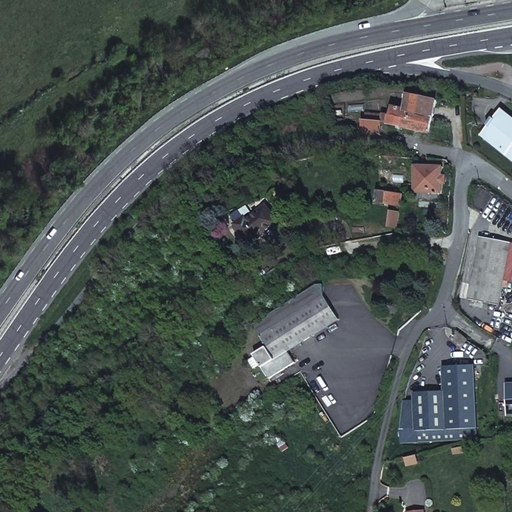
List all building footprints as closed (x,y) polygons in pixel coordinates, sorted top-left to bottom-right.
[(403,104),(389,102),(385,120),(426,129),(432,97),(403,92),(403,104)] [(315,113),(306,95),(291,102),(293,106),(291,108),(298,121),(315,113)] [(355,116),(355,128),(359,128),(364,129),(372,129),(377,130),(380,119),(385,120),(389,102),(385,101),(383,111),(360,108),(358,116),(355,116)] [(511,119),(497,107),(489,116),(487,115),(481,121),(483,123),(475,131),(511,162),(511,119)] [(440,165),(414,164),(413,187),(428,187),(428,191),(440,192),(440,182),(444,182),(444,173),(440,172),(440,165)] [(397,205),(401,190),(376,190),(375,205),(397,205)] [(249,240),(278,221),(267,204),(247,216),(245,213),(235,220),(249,240)] [(361,238),(388,234),(395,211),(387,209),(382,227),(361,234),(361,238)] [(511,238),(477,232),(465,293),(465,294),(464,299),(476,302),(477,296),(495,300),(499,282),(504,283),(505,277),(511,278),(511,238)] [(268,349),(254,357),(268,379),(294,364),(287,353),(339,323),(324,299),(325,288),(318,287),(254,327),(268,349)] [(469,339),(456,329),(449,338),(462,348),(469,339)] [(444,387),(475,385),(474,360),(442,361),(444,387)] [(477,432),(475,385),(444,387),(413,388),(415,436),(477,432)]
